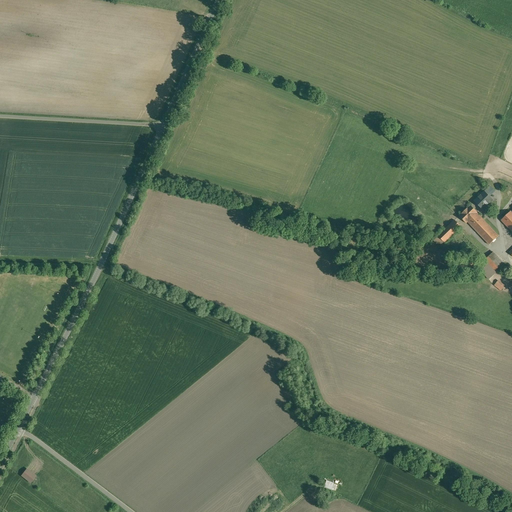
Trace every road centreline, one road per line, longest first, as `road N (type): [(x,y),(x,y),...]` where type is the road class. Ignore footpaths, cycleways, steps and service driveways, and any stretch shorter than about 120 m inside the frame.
road 1 (secondary): [(21,427),(162,125)]
road 2 (residential): [(0,109),(162,125)]
road 3 (residential): [(21,427),(132,511)]
road 4 (secondary): [(162,125),(218,0)]
